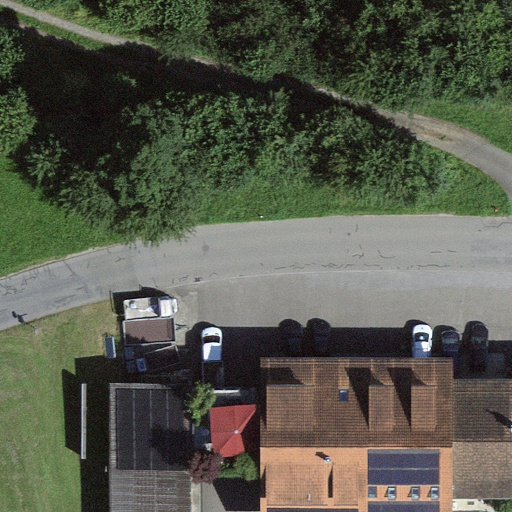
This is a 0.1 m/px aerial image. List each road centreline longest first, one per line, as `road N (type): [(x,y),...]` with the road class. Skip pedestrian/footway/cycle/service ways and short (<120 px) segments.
road 1 (track): [(0,4),(461,145),(511,177)]
road 2 (unclassified): [(0,313),(150,268),(379,246),(511,249)]
